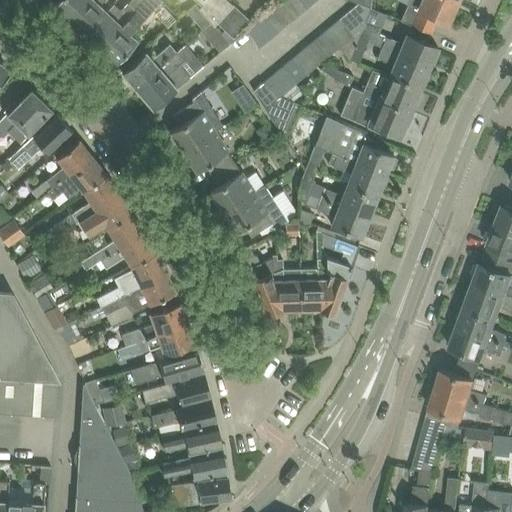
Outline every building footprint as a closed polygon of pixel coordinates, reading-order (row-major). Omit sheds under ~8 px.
[(69,21),(87,0),(58,0),(54,6),(69,21)] [(84,35),(106,11),(98,4),(101,0),(87,0),(69,21),(84,35)] [(99,49),(144,0),(128,0),(126,3),(127,3),(121,10),(114,3),(106,11),(84,35),(99,49)] [(114,63),(136,40),(128,32),(142,18),(143,19),(160,0),(144,0),(99,49),(114,63)] [(197,0),(199,2),(196,5),(211,22),(214,25),(233,5),(227,0),(197,0)] [(297,14),(285,0),(280,0),(274,6),(288,22),(297,14)] [(307,6),(301,0),(285,0),(297,14),(307,6)] [(448,21),(457,0),(408,0),(400,19),(430,33),(437,17),(448,21)] [(362,27),(370,6),(358,2),(338,18),(353,35),(360,29),(360,30),(362,27)] [(194,3),(187,10),(203,29),(211,22),(196,5),(194,3)] [(288,22),(274,6),(264,13),(278,30),(288,22)] [(278,30),(264,13),(255,21),(269,38),(278,30)] [(353,35),(338,18),(329,26),(343,43),(353,35)] [(269,38),(255,21),(246,29),(260,45),(269,38)] [(343,43),(329,26),(319,34),(333,50),(338,47),(343,43)] [(438,51),(436,50),(437,47),(406,34),(402,43),(362,27),(360,30),(354,45),(363,49),(367,39),(382,46),(429,66),(432,59),(435,60),(438,51)] [(354,45),(360,30),(360,29),(353,35),(343,43),(338,47),(350,59),(358,62),(363,49),(354,45)] [(333,50),(319,34),(310,42),(324,59),(333,50)] [(324,59),(310,42),(300,50),(314,66),(324,59)] [(135,87),(176,51),(169,43),(151,59),(145,52),(122,72),(135,87)] [(394,64),(390,73),(383,88),(367,81),(363,91),(379,97),(410,111),(414,103),(416,104),(420,95),(417,94),(421,86),(422,83),(424,84),(428,75),(426,74),(429,66),(382,46),(377,57),(394,64)] [(314,66),(300,50),(291,58),(305,74),(314,66)] [(135,87),(154,108),(177,88),(190,77),(179,63),(183,60),(176,51),(135,87)] [(305,74),(291,58),(281,65),(296,83),(296,82),(305,74)] [(0,80),(9,69),(0,62),(0,80)] [(340,81),(344,71),(324,63),(321,69),(338,80),(340,81)] [(296,83),(281,65),(272,73),(286,91),(296,83)] [(352,75),(344,71),(340,81),(349,84),(352,75)] [(286,91),(272,73),(262,81),(277,99),(280,95),(286,91)] [(277,99),(262,81),(252,89),(265,108),(277,99)] [(231,89),(243,109),(255,102),(243,82),(231,89)] [(21,142),(52,109),(31,89),(17,103),(15,101),(5,111),(7,113),(0,120),(0,132),(3,136),(9,130),(21,142)] [(172,130),(184,150),(215,131),(223,126),(201,92),(193,99),(194,101),(173,115),(180,125),(172,130)] [(277,99),(265,108),(281,132),(295,102),(293,101),(280,95),(277,99)] [(381,127),(400,136),(405,124),(407,125),(412,114),(409,113),(410,111),(379,97),(373,111),(357,104),(351,119),(379,131),(381,127)] [(72,130),(57,113),(8,158),(18,168),(42,145),(48,152),(72,130)] [(396,159),(392,157),(393,154),(372,146),(375,139),(366,135),(367,131),(340,120),(334,133),(321,128),(313,146),(324,150),(324,148),(333,151),(332,153),(385,174),(388,167),(392,168),(396,159)] [(228,152),(228,151),(215,131),(184,150),(197,171),(206,166),(212,175),(234,161),(228,152)] [(92,155),(80,139),(57,158),(64,166),(33,190),(38,197),(49,189),(52,186),(69,173),(92,155)] [(315,171),(324,150),(314,146),(306,168),(315,171)] [(378,193),(385,174),(332,153),(328,163),(352,172),(348,181),(343,195),(313,184),(310,194),(369,217),(378,193)] [(108,174),(92,155),(69,173),(52,186),(49,189),(55,197),(64,189),(68,195),(79,186),(83,191),(90,201),(50,227),(54,234),(76,221),(120,193),(108,174)] [(223,211),(254,191),(241,171),(241,172),(234,161),(212,175),(219,186),(210,191),(223,211)] [(312,178),(315,171),(306,168),(303,177),(314,181),(315,179),(312,178)] [(362,236),(369,217),(310,194),(313,184),(314,181),(303,177),(301,199),(306,201),(305,204),(336,215),(332,224),(362,236)] [(0,200),(9,192),(1,183),(0,183),(0,200)] [(287,217),(265,184),(254,191),(223,211),(236,232),(244,226),(251,237),(272,223),(274,228),(288,221),(286,218),(287,217)] [(144,231),(132,212),(120,193),(76,221),(87,238),(105,225),(107,228),(114,240),(92,254),(97,262),(100,260),(144,231)] [(511,206),(502,203),(502,204),(500,203),(497,211),(498,212),(494,223),(511,229),(511,206)] [(313,214),(302,210),(299,218),(310,222),(313,214)] [(13,217),(0,227),(0,235),(6,243),(23,231),(13,217)] [(298,222),(284,223),(285,234),(299,234),(298,222)] [(511,229),(494,223),(491,231),(489,230),(486,238),(488,239),(487,241),(491,243),(488,252),(509,260),(511,252),(511,251),(511,229)] [(328,271),(327,256),(323,255),(323,246),(323,232),(317,230),(318,277),(301,277),(301,309),(321,309),(320,302),(331,271),(328,271)] [(157,252),(144,231),(100,260),(106,268),(124,256),(131,267),(157,252)] [(331,271),(320,302),(321,309),(334,314),(355,255),(353,255),(357,244),(355,243),(338,237),(334,249),(342,252),(339,260),(327,256),(328,271),(331,271)] [(120,287),(96,298),(101,306),(167,273),(157,252),(131,267),(133,270),(115,278),(120,287)] [(511,272),(511,273),(511,271),(511,261),(509,260),(488,252),(484,263),(480,261),(479,265),(478,264),(474,274),(475,275),(473,282),(511,297),(511,272)] [(301,309),(301,277),(301,267),(283,268),(283,259),(278,259),(278,254),(273,254),(273,256),(273,272),(269,273),(282,303),(283,310),(301,309)] [(32,256),(17,264),(26,280),(41,270),(32,256)] [(282,303),(269,273),(273,272),(273,256),(249,266),(269,315),(283,310),(282,303)] [(132,312),(176,291),(167,273),(101,306),(110,326),(134,316),(132,312)] [(36,296),(52,286),(45,275),(29,285),(36,296)] [(511,297),(473,282),(471,288),(469,287),(466,297),(467,298),(465,304),(463,308),(462,307),(458,317),(460,318),(457,326),(504,343),(506,339),(508,333),(492,327),(496,316),(500,304),(511,308),(511,297)] [(56,376),(11,291),(0,290),(0,411),(54,414),(56,376)] [(188,323),(181,302),(151,313),(154,323),(121,334),(125,345),(117,348),(118,349),(138,342),(137,341),(188,323)] [(56,303),(44,311),(53,328),(66,320),(56,303)] [(73,320),(54,329),(63,346),(82,339),(73,320)] [(196,343),(188,323),(137,341),(138,342),(118,349),(122,359),(162,345),(165,354),(196,343)] [(453,331),(449,341),(451,342),(450,345),(463,350),(481,357),(484,348),(501,354),(504,343),(457,326),(455,332),(453,331)] [(164,380),(203,368),(198,348),(131,368),(135,382),(162,374),(164,380)] [(438,381),(436,388),(484,404),(487,393),(470,388),(473,378),(454,372),(442,369),(441,371),(440,371),(436,381),(438,381)] [(211,395),(205,372),(142,388),(145,401),(178,392),(181,403),(211,395)] [(95,377),(84,381),(95,403),(105,400),(95,377)] [(130,473),(95,403),(84,381),(80,441),(79,441),(78,466),(77,493),(76,493),(74,511),(149,511),(149,508),(145,508),(130,473)] [(484,404),(436,388),(434,394),(432,394),(429,404),(431,404),(430,407),(427,417),(448,423),(458,426),(461,417),(465,407),(481,412),(481,414),(491,418),(495,407),(484,404)] [(216,418),(212,399),(152,414),(155,426),(179,420),(181,427),(216,418)] [(116,403),(102,406),(106,424),(120,421),(116,403)] [(445,433),(448,423),(427,417),(425,427),(445,433)] [(222,445),(217,423),(161,436),(165,450),(187,445),(189,452),(222,445)] [(495,429),(466,425),(463,445),(473,446),(474,444),(483,445),(483,447),(492,448),(495,429)] [(445,433),(425,427),(422,436),(442,442),(445,433)] [(439,452),(442,442),(422,436),(419,446),(439,452)] [(436,461),(439,452),(419,446),(416,456),(436,461)] [(227,471),(223,450),(162,461),(164,474),(192,469),(194,477),(227,471)] [(433,469),(436,461),(416,456),(413,467),(421,468),(433,470),(433,469)] [(43,511),(46,481),(48,481),(50,465),(41,464),(40,481),(34,480),(34,487),(22,486),(20,511),(43,511)] [(428,511),(433,470),(421,468),(420,484),(415,484),(413,501),(405,501),(404,511),(428,511)] [(231,496),(228,476),(227,475),(172,483),(175,504),(231,496)] [(456,511),(457,510),(461,476),(450,475),(446,509),(433,507),(432,511),(456,511)] [(0,511),(20,511),(22,486),(9,486),(10,479),(0,477),(0,511)] [(486,511),(488,491),(489,487),(490,481),(476,479),(474,503),(462,501),(460,511),(486,511)] [(502,511),(505,489),(494,488),(489,487),(488,491),(486,511),(502,511)]
